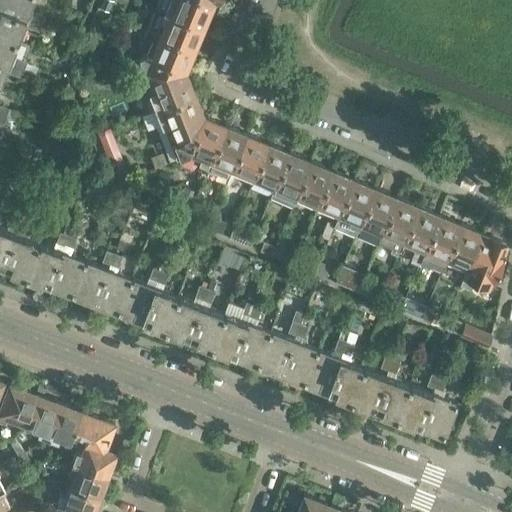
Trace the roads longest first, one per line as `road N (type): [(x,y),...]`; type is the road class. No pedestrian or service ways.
road 1 (track): [(98,0),(71,68),(110,184),(511,356)]
road 2 (secondary): [(466,503),(0,320)]
road 3 (residential): [(511,193),(268,87),(239,49),(254,0)]
road 4 (residential): [(466,503),(511,379)]
